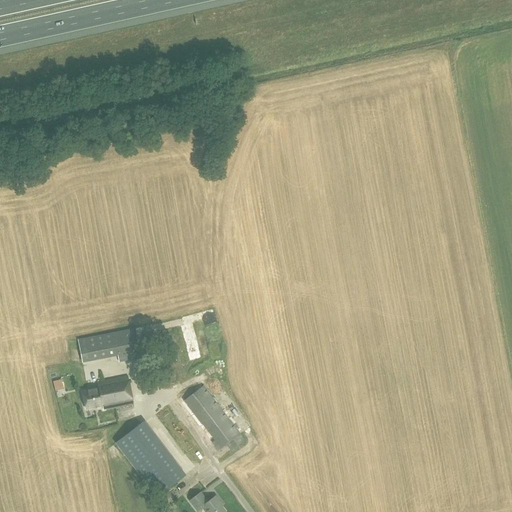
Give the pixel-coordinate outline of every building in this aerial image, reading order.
[(141,358),(135,328),(78,339),(82,363),(117,356),(119,363),(141,358)] [(133,403),(127,376),(97,382),(99,388),(82,392),(86,409),(102,406),(103,410),(133,403)] [(227,443),(232,451),(245,441),(203,386),(182,403),(218,450),(227,443)] [(158,496),(182,478),(141,424),(117,442),(158,496)] [(225,511),(218,503),(220,502),(216,496),(207,502),(200,493),(190,501),(197,511),(202,507),(206,511),(225,511)]
